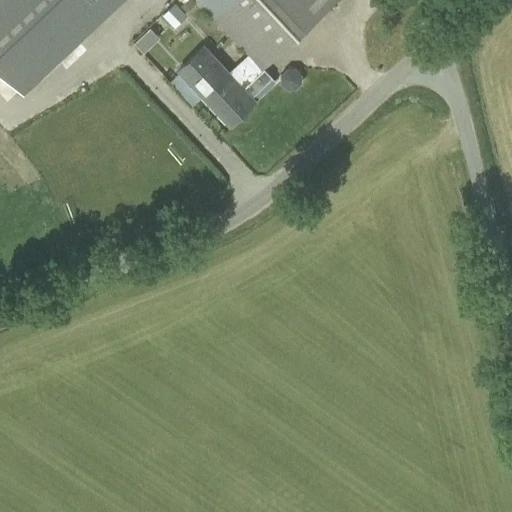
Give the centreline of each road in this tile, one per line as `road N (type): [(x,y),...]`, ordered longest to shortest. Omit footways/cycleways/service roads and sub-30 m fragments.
road 1 (unclassified): [(0,313),(187,244),(274,189),(422,52)]
road 2 (unclassified): [(511,312),(453,90),(422,52)]
